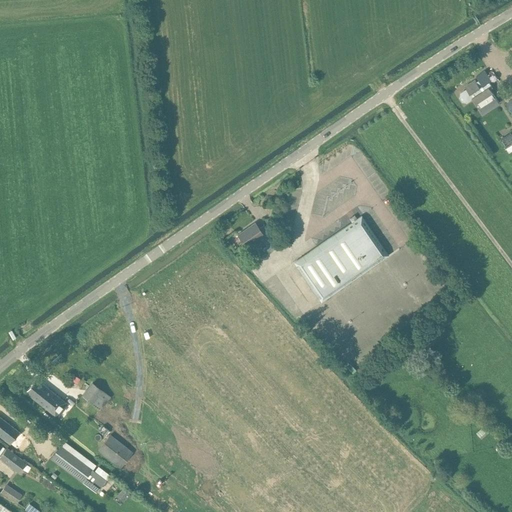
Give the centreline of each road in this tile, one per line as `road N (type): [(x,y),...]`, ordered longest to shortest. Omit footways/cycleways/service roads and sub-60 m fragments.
road 1 (tertiary): [(135,267),(511,13)]
road 2 (residential): [(237,383),(361,511)]
road 3 (tertiary): [(0,367),(135,267)]
road 4 (residential): [(155,291),(237,383)]
road 5 (residential): [(155,291),(64,370)]
